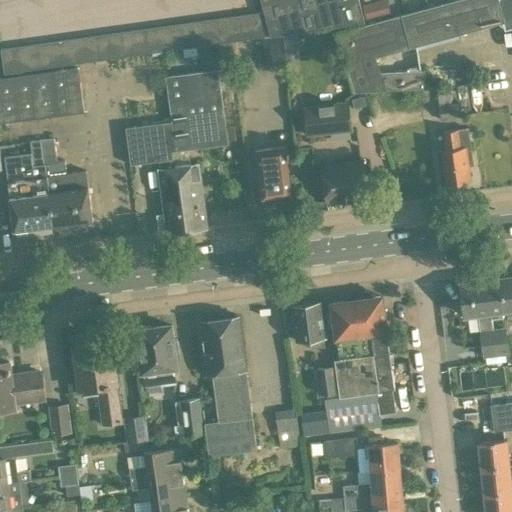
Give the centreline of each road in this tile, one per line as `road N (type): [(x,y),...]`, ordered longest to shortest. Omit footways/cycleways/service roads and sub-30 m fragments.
road 1 (secondary): [(0,296),(417,236)]
road 2 (residential): [(450,511),(417,236)]
